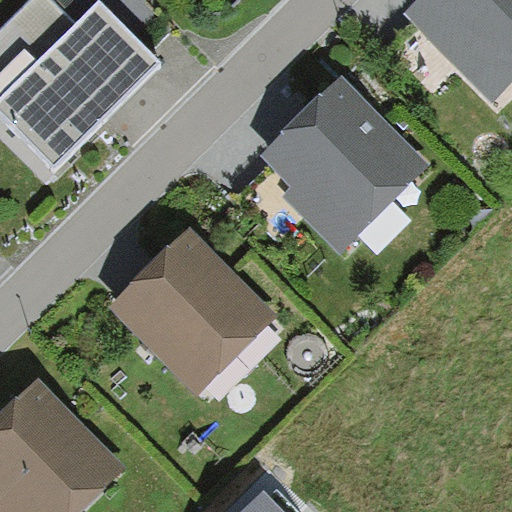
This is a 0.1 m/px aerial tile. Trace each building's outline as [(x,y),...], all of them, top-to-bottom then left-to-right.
[(79,33),(46,0),(36,0),(0,36),(0,114),(55,169),(154,70),(98,14),(79,33)] [(511,0),(418,0),(405,13),(494,102),(511,84),(511,0)] [(294,182),(285,192),(342,249),(427,164),(344,82),(269,157),(294,182)] [(112,306),(198,393),(278,316),(192,228),(112,306)] [(0,511),(80,511),(127,466),(38,378),(0,416),(0,511)] [(265,491),(242,511),(285,511),(284,510),(265,491)]
